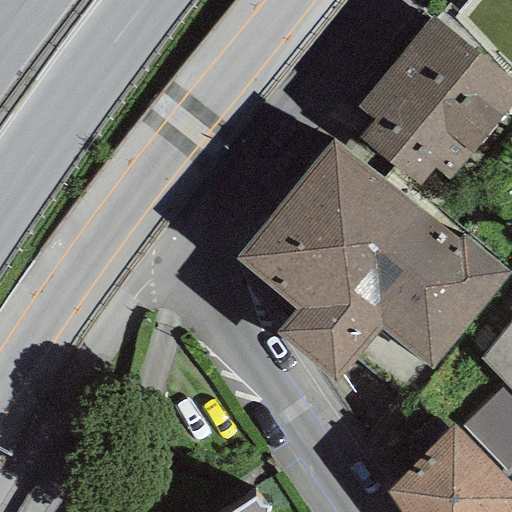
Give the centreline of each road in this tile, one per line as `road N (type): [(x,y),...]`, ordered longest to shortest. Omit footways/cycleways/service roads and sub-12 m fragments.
road 1 (residential): [(168,241),(346,511)]
road 2 (residential): [(168,241),(378,0)]
road 3 (primary): [(0,200),(144,0)]
